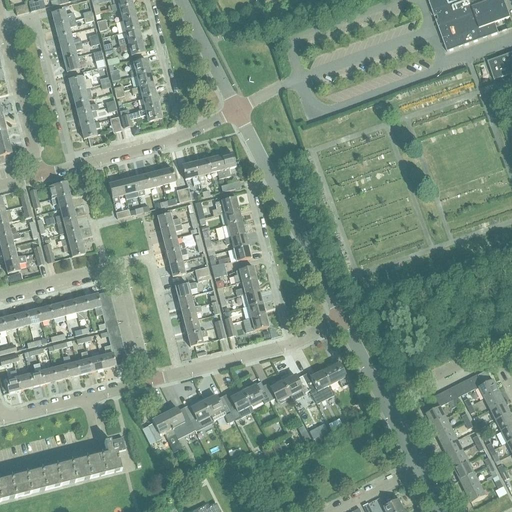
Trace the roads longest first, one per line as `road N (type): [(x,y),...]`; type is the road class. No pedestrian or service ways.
road 1 (residential): [(73,165),(33,16),(0,26)]
road 2 (residential): [(288,345),(250,189),(266,175)]
road 3 (residential): [(73,165),(157,144),(233,111)]
road 4 (residential): [(266,175),(338,317)]
road 5 (residential): [(111,268),(150,259),(178,373)]
road 6 (residential): [(38,175),(0,26)]
road 7 (residential): [(0,463),(95,440),(85,398)]
road 8 (residential): [(385,409),(496,352)]
road 9 (residential): [(233,111),(179,0)]
